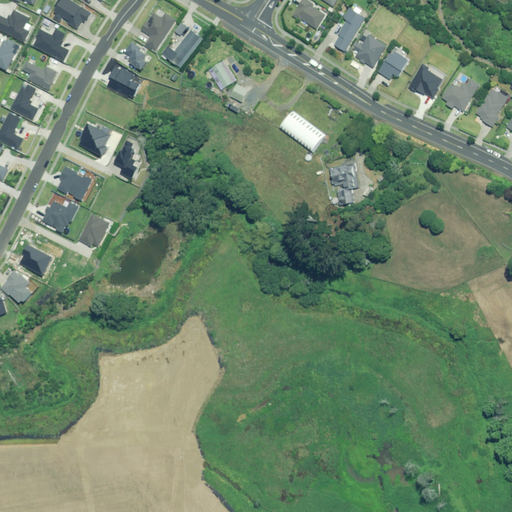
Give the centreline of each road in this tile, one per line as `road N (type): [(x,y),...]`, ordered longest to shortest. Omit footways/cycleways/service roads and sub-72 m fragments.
road 1 (tertiary): [(257,30),(371,106),(511,171)]
road 2 (residential): [(0,246),(105,41),(135,0)]
